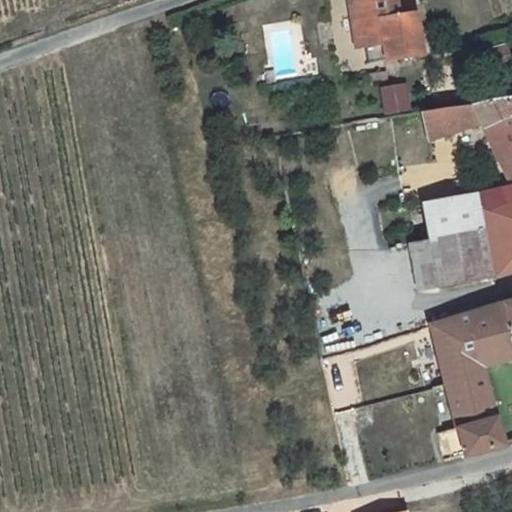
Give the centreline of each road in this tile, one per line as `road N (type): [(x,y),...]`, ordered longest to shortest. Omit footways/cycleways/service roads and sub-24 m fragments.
road 1 (track): [(511,454),(276,511)]
road 2 (residential): [(0,55),(174,0)]
